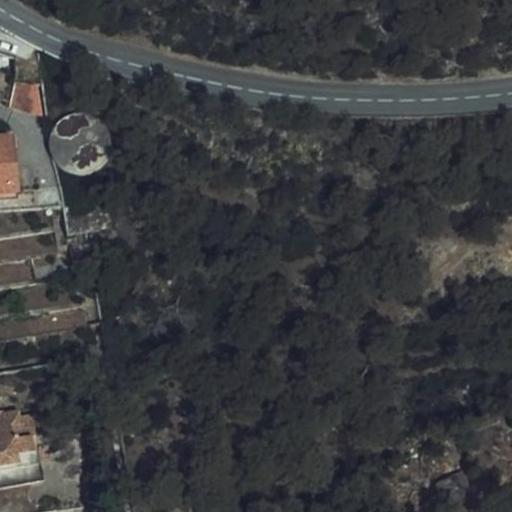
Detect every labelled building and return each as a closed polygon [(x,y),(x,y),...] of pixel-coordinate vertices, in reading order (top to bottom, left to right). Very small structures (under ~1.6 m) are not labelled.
[(40,86),(17,84),(11,109),(45,116),(40,86)] [(90,104),(47,133),(77,178),(120,150),(90,104)] [(15,139),(0,140),(0,195),(19,195),(15,139)] [(75,267),(91,266),(88,245),(72,247),(75,267)] [(86,288),(95,287),(91,266),(75,267),(77,278),(86,288)] [(0,484),(39,477),(32,439),(36,438),(32,415),(19,418),(19,413),(2,416),(1,414),(0,413),(0,484)] [(433,484),(447,511),(462,511),(479,504),(462,470),(433,484)]
